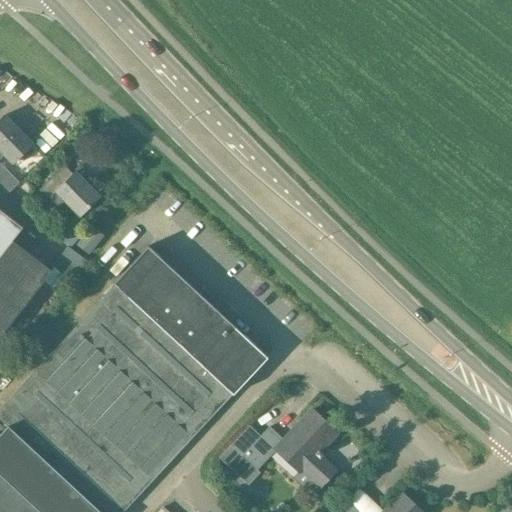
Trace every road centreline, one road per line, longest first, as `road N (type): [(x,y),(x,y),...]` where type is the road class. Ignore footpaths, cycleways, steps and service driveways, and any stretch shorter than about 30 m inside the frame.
road 1 (secondary): [(48,0),(225,183),(511,430)]
road 2 (secondary): [(511,397),(264,163),(110,0)]
road 3 (unclassified): [(293,351),(439,487),(474,492),(511,459)]
road 4 (unclassified): [(139,212),(293,351)]
road 5 (unclassified): [(293,351),(172,476)]
